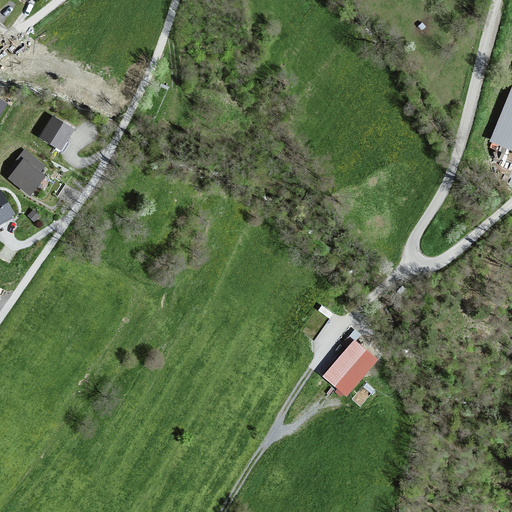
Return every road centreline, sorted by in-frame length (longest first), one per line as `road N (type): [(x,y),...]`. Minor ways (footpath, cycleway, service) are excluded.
road 1 (residential): [(175,0),(102,154),(0,311)]
road 2 (unclassified): [(495,0),(458,152),(410,249),(414,260)]
road 3 (unclassified): [(414,260),(303,372),(259,452)]
road 4 (unclassified): [(414,260),(434,267),(511,203)]
